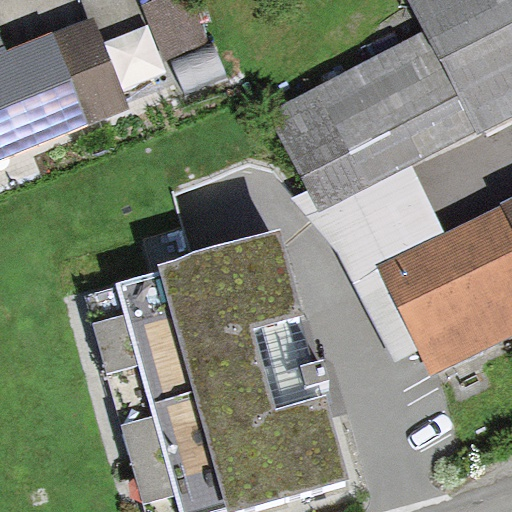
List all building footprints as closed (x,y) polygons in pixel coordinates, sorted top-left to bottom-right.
[(152,0),(139,6),(163,61),(206,41),(187,0),(152,0)] [(272,115),(322,209),(511,112),(511,0),(410,0),(428,30),(272,115)] [(0,163),(133,104),(93,13),(6,51),(0,36),(0,163)] [(511,190),(497,198),(500,205),(381,262),(433,367),(511,328),(511,190)] [(280,238),(92,293),(156,511),(247,511),(352,481),(280,238)]
